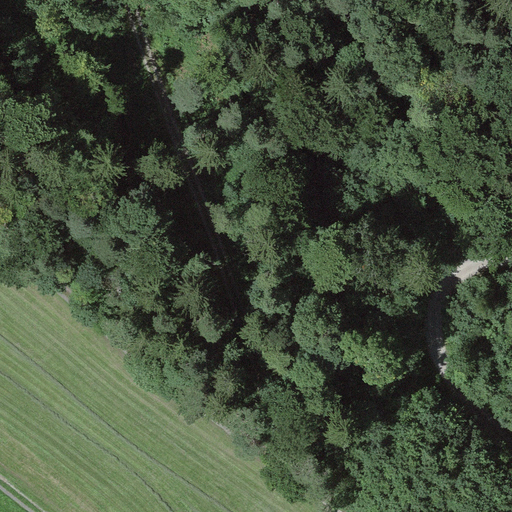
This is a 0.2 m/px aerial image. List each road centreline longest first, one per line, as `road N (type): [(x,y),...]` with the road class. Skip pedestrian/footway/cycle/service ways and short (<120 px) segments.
road 1 (track): [(338,511),(293,478),(171,115),(142,0)]
road 2 (track): [(293,478),(0,236)]
road 3 (track): [(511,457),(460,388),(428,312),(474,262),(511,264)]
